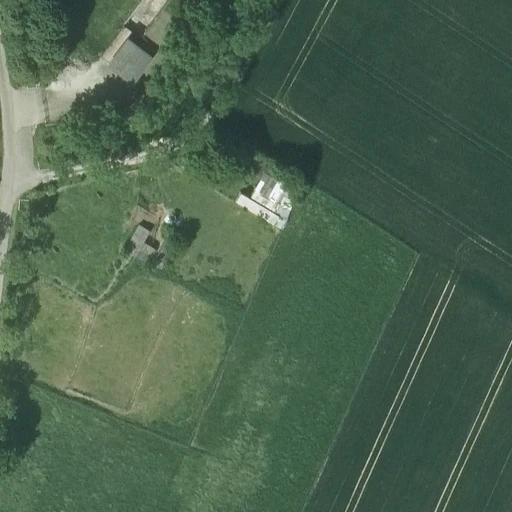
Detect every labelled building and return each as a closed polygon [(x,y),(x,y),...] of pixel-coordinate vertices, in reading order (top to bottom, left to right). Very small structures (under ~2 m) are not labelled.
[(143,0),(100,58),(108,65),(127,40),(140,50),(147,42),(142,38),(171,0),(143,0)] [(140,50),(127,40),(108,65),(131,81),(149,57),(140,50)] [(39,74),(24,76),(26,87),(40,85),(39,74)] [(306,180),(237,139),(226,158),(260,179),(250,195),(285,216),(306,180)] [(122,249),(133,257),(150,233),(139,225),(122,249)]
